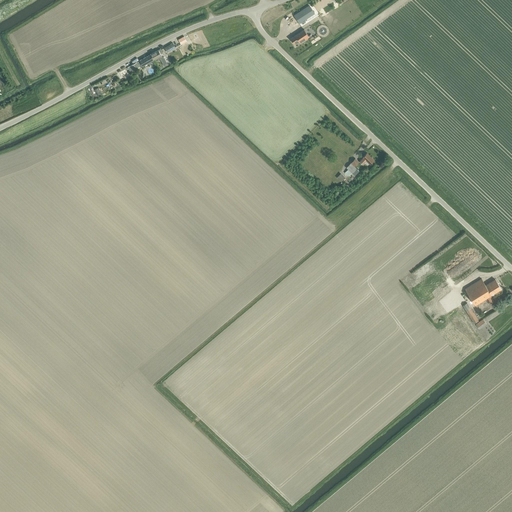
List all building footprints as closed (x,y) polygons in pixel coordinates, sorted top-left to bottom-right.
[(319,4),(314,7),(318,12),(323,10),(319,4)] [(310,6),(294,16),(299,23),(314,13),(310,6)] [(326,24),(320,27),(324,34),(319,36),(321,40),(332,33),(326,24)] [(300,43),(311,36),(310,35),(308,36),(304,29),(290,38),(294,44),(298,41),(300,43)] [(173,43),(164,48),(167,52),(175,47),(173,43)] [(160,49),(144,58),(147,63),(158,57),(159,59),(160,59),(164,66),(167,64),(170,62),(167,56),(164,58),(163,57),(162,57),(161,55),(160,53),(162,51),(160,49)] [(137,62),(130,66),(127,67),(130,72),(133,71),(140,67),(142,65),(147,63),(144,58),(137,62)] [(130,76),(126,69),(117,74),(121,81),(130,76)] [(370,164),(374,160),(367,153),(362,157),(363,158),(360,161),(363,164),(366,161),(370,164)] [(355,166),(359,162),(355,158),(351,163),(355,166)] [(359,171),(356,169),(351,163),(346,167),(348,169),(344,173),(347,176),(349,174),(350,175),(352,173),(354,175),(359,171)] [(341,182),(345,178),(341,173),(337,177),(341,182)] [(429,263),(413,275),(409,278),(412,282),(416,279),(417,280),(433,268),(429,263)] [(490,296),(501,289),(495,279),(486,285),(482,279),(465,289),(475,305),(487,297),(491,303),(494,301),(490,296)] [(446,310),(458,300),(447,286),(435,295),(437,298),(425,307),(430,313),(442,304),(446,310)] [(463,305),(474,323),(478,321),(467,303),(463,305)] [(483,319),(476,325),(479,329),(486,323),(483,319)]
